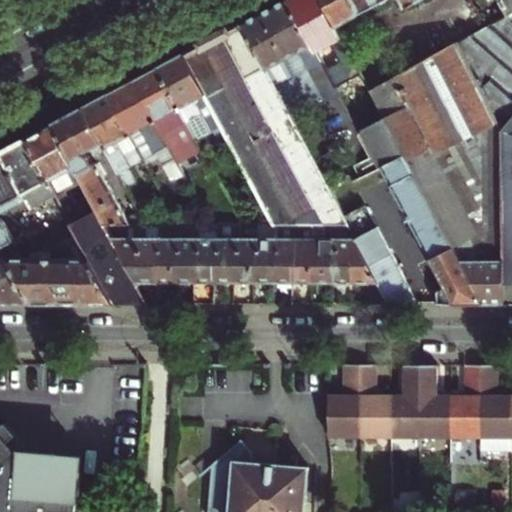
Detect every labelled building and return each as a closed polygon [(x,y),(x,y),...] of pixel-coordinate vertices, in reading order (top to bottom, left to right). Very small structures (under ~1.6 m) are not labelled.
[(300,53),(313,46),(289,0),(268,12),(243,25),(276,87),(294,78),(309,107),(319,102),(316,97),(322,94),(300,53)] [(344,40),(323,0),(289,0),(313,46),(337,90),(363,75),(355,60),(344,40)] [(361,15),(353,0),(323,0),(344,40),(358,32),(368,53),(379,48),(369,30),(361,15)] [(353,0),(361,15),(388,0),(400,0),(403,4),(406,2),(405,0),(353,0)] [(410,8),(369,30),(379,48),(368,53),(355,60),(363,75),(371,91),(458,45),(485,30),(468,0),(447,0),(447,9),(418,24),(410,8)] [(405,0),(406,2),(410,8),(424,0),(405,0)] [(511,0),(498,0),(508,18),(511,15),(511,0)] [(511,15),(508,18),(485,30),(458,45),(503,131),(511,121),(511,15)] [(243,25),(224,35),(324,224),(335,224),(341,224),(349,224),(345,216),(329,187),(291,116),(276,87),(243,25)] [(324,224),(224,35),(216,39),(206,45),(301,224),(306,224),(319,224),(324,224)] [(206,45),(185,56),(224,128),(235,148),(276,224),(279,224),(293,224),(299,224),(301,224),(206,45)] [(373,93),(386,119),(406,155),(486,305),(496,305),(506,305),(503,131),(458,45),(371,91),(373,93)] [(337,90),(313,46),(300,53),(322,94),(316,97),(319,102),(338,92),(337,90)] [(175,61),(160,69),(189,123),(206,114),(216,132),(224,128),(185,56),(175,61)] [(148,75),(135,82),(171,150),(182,171),(194,164),(187,150),(177,131),(189,124),(189,123),(160,69),(148,75)] [(291,116),(309,107),(294,78),(276,87),(291,116)] [(171,150),(135,82),(123,88),(110,96),(137,147),(139,150),(152,143),(156,152),(162,149),(164,153),(171,150)] [(137,147),(110,96),(98,102),(85,109),(107,150),(110,156),(120,174),(128,188),(137,182),(131,170),(126,168),(132,165),(125,153),(137,147)] [(63,120),(54,125),(80,172),(105,159),(101,153),(107,150),(85,109),(79,112),(63,120)] [(189,123),(189,124),(198,141),(216,132),(206,114),(189,123)] [(406,155),(386,119),(363,131),(382,168),(406,155)] [(511,121),(503,131),(511,134),(511,121)] [(198,141),(189,124),(177,131),(187,150),(199,143),(198,141)] [(42,132),(28,140),(57,195),(70,220),(74,226),(82,222),(70,199),(79,192),(81,195),(89,189),(80,172),(54,125),(42,132)] [(224,128),(216,132),(226,153),(235,148),(224,128)] [(511,134),(503,131),(506,305),(511,304),(511,134)] [(57,195),(28,140),(16,146),(3,153),(27,197),(38,192),(44,202),(57,195)] [(139,150),(143,159),(156,152),(152,143),(139,150)] [(143,159),(139,150),(137,147),(125,153),(132,165),(143,159)] [(171,150),(164,153),(176,175),(182,171),(171,150)] [(0,154),(0,194),(7,208),(10,210),(29,201),(27,197),(3,153),(0,154)] [(486,305),(406,155),(382,168),(445,288),(437,291),(438,304),(486,305)] [(105,159),(80,172),(89,189),(90,191),(114,178),(105,159)] [(90,191),(99,208),(116,198),(109,184),(116,180),(114,178),(90,191)] [(38,192),(27,197),(29,201),(33,207),(44,202),(38,192)] [(0,243),(2,248),(10,245),(16,242),(7,224),(0,213),(0,211),(7,208),(0,194),(0,243)] [(116,198),(99,208),(108,224),(130,224),(128,220),(116,198)] [(345,216),(349,224),(352,229),(356,238),(357,240),(379,228),(366,205),(345,216)] [(82,222),(74,226),(75,229),(79,236),(81,241),(91,259),(115,305),(134,304),(151,304),(140,284),(108,224),(99,208),(92,212),(94,216),(82,222)] [(130,224),(136,224),(141,224),(147,224),(141,213),(128,220),(130,224)] [(47,231),(53,241),(75,229),(74,226),(70,220),(47,231)] [(130,238),(130,224),(108,224),(140,284),(146,282),(156,282),(156,259),(142,259),(142,238),(130,238)] [(130,224),(130,238),(142,238),(141,230),(136,230),(136,224),(130,224)] [(141,230),(142,238),(161,238),(161,224),(149,224),(149,230),(141,230)] [(161,224),(161,238),(181,238),(181,230),(175,230),(175,224),(161,224)] [(201,238),(201,224),(188,224),(188,230),(181,230),(181,238),(201,238)] [(214,230),(214,224),(210,224),(201,224),(201,238),(221,238),(221,230),(214,230)] [(221,230),(221,238),(240,238),(241,224),(227,224),(227,230),(221,230)] [(241,224),(240,238),(260,238),(260,230),(254,230),(254,224),(243,224),(241,224)] [(260,230),(260,238),(279,238),(279,224),(276,224),(267,224),(267,230),(260,230)] [(293,224),(279,224),(279,238),(300,238),(300,229),(293,229),(293,224)] [(300,229),(300,238),(319,238),(319,224),(306,224),(306,229),(300,229)] [(319,224),(319,238),(338,238),(338,229),(335,229),(335,224),(324,224),(319,224)] [(420,304),(379,228),(357,240),(392,304),(420,304)] [(341,229),(338,229),(338,238),(356,238),(352,229),(341,229)] [(47,234),(32,242),(36,249),(51,242),(47,234)] [(161,238),(142,238),(142,259),(156,259),(156,282),(165,282),(174,282),(174,260),(161,259),(161,238)] [(181,238),(161,238),(161,259),(174,260),(174,282),(185,282),(195,282),(195,260),(181,259),(181,238)] [(201,238),(181,238),(181,259),(195,260),(195,282),(205,282),(215,282),(215,260),(201,260),(201,238)] [(221,238),(201,238),(201,260),(215,260),(215,282),(220,282),(220,286),(225,286),(235,286),(235,282),(235,260),(221,259),(221,238)] [(240,259),(240,238),(221,238),(221,259),(235,260),(235,282),(245,282),(254,282),(255,260),(240,259)] [(260,238),(240,238),(240,259),(255,260),(254,282),(264,282),(274,282),(274,260),(260,259),(260,238)] [(279,238),(260,238),(260,259),(274,260),(274,282),(285,282),(294,282),(294,260),(279,260),(279,238)] [(300,259),(300,238),(279,238),(279,260),(294,260),(294,282),(303,282),(313,282),(313,260),(300,259)] [(319,259),(319,238),(300,238),(300,259),(313,260),(313,282),(323,282),(333,283),(333,260),(319,259)] [(338,238),(319,238),(319,259),(333,260),(333,283),(343,283),(353,283),(353,260),(338,260),(338,238)] [(356,238),(338,238),(338,260),(353,260),(353,283),(362,283),(369,283),(374,304),(392,304),(357,240),(356,238)] [(36,249),(41,259),(64,304),(75,304),(84,304),(60,259),(51,242),(36,249)] [(0,303),(1,304),(17,304),(32,304),(8,259),(5,254),(2,248),(0,243),(0,303)] [(10,245),(2,248),(5,254),(13,250),(10,245)] [(41,259),(8,259),(32,304),(47,304),(64,304),(41,259)] [(91,259),(60,259),(84,304),(102,304),(115,305),(91,259)] [(364,437),(364,365),(355,365),(346,365),(346,395),(333,395),(333,437),(364,437)] [(379,395),(380,366),(372,365),(364,365),(364,437),(394,438),(394,395),(379,395)] [(394,395),(394,438),(424,438),(424,366),(416,366),(406,366),(405,395),(394,395)] [(424,438),(454,438),(455,395),(441,395),(441,366),(433,366),(424,366),(424,438)] [(455,395),(454,438),(484,438),(484,366),(476,366),(466,366),(465,395),(455,395)] [(511,438),(511,395),(500,396),(501,366),(494,367),(486,367),(486,438),(511,438)] [(74,511),(79,457),(39,454),(27,453),(21,458),(16,451),(15,452),(8,443),(18,436),(8,423),(0,415),(0,511),(74,511)] [(27,453),(39,454),(36,450),(30,443),(28,442),(22,438),(18,436),(8,443),(15,452),(16,451),(21,458),(27,453)] [(306,511),(310,465),(259,460),(259,452),(250,441),(233,457),(221,467),(217,511),(306,511)]
